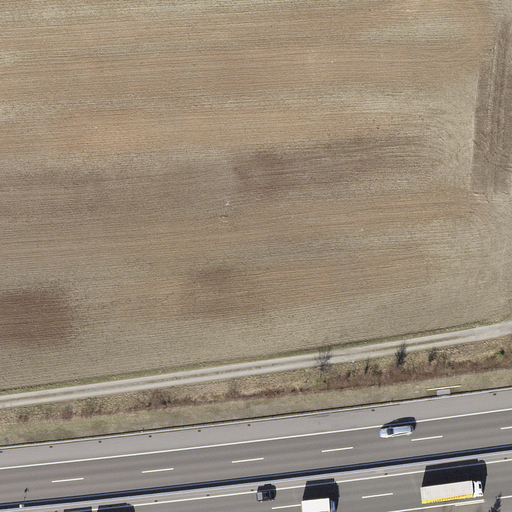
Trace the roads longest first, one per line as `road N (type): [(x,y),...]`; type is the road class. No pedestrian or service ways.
road 1 (track): [(0,404),(511,323)]
road 2 (motorway): [(511,427),(0,487)]
road 3 (motorway): [(246,511),(511,478)]
